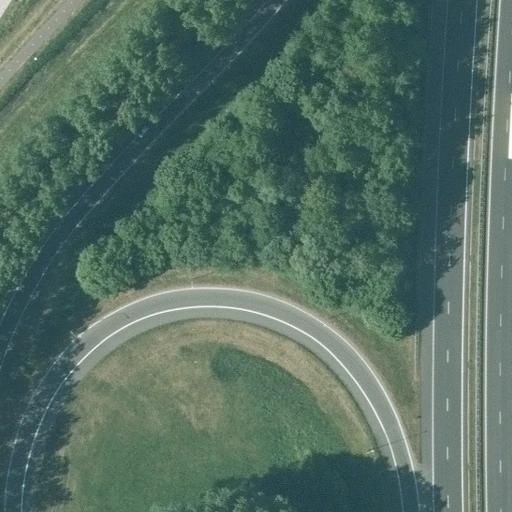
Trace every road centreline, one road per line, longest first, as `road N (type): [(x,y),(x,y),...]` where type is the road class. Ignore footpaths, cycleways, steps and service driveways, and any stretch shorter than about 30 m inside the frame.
road 1 (motorway): [(11,511),(24,437),(63,365),(130,314),(189,298),(284,314),(347,361),(391,430),(411,511)]
road 2 (motorway): [(462,0),(447,511)]
road 3 (motorway): [(500,511),(511,37)]
road 4 (motorway): [(274,0),(37,267),(0,343)]
